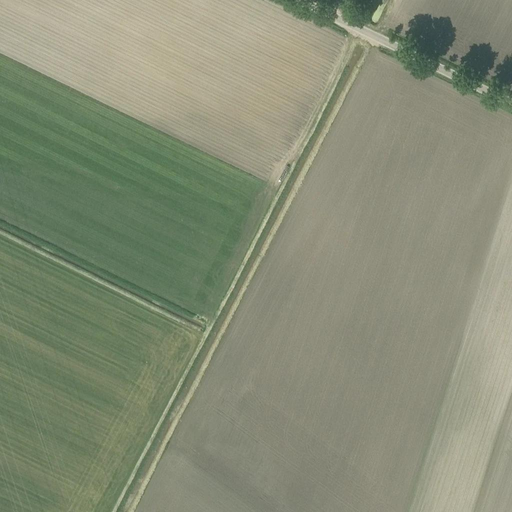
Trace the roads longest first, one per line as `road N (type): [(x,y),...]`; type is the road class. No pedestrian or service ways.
road 1 (unclassified): [(511,86),(389,26),(373,36)]
road 2 (unclassified): [(511,104),(373,36)]
